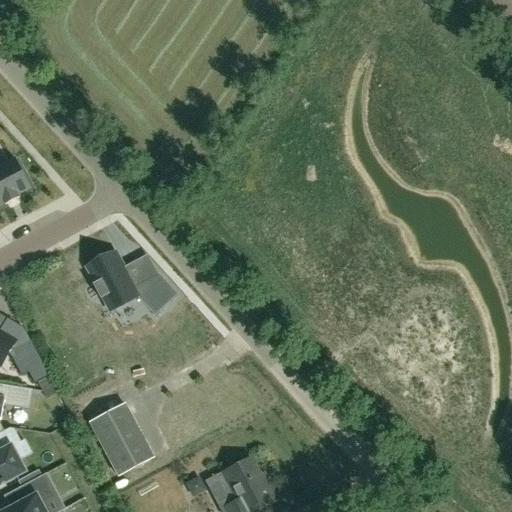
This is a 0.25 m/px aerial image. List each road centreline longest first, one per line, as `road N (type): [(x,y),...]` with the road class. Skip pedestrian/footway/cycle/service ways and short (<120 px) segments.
road 1 (unclassified): [(418,511),(248,345),(114,191)]
road 2 (unclassified): [(114,191),(0,64)]
road 3 (residential): [(114,191),(0,261)]
